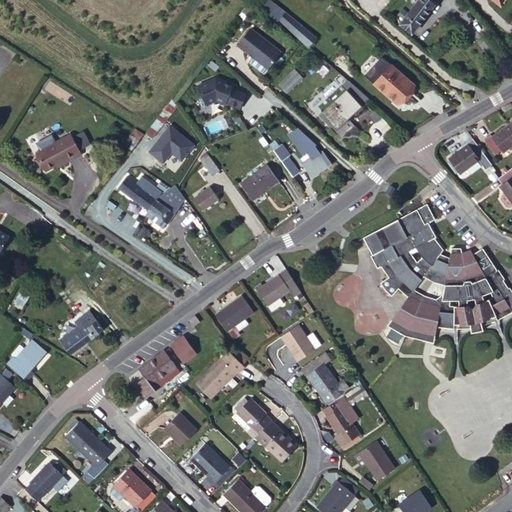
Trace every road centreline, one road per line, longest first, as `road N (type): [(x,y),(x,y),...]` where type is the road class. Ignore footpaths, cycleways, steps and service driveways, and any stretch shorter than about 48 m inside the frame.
road 1 (tertiary): [(82,386),(267,244),(288,240),(365,186),(413,143)]
road 2 (track): [(44,0),(115,53),(154,47),(192,0)]
road 3 (residential): [(82,386),(212,511)]
road 4 (residential): [(283,511),(314,454),(293,399),(264,381)]
road 5 (unknown): [(480,106),(412,52),(367,0)]
road 6 (residential): [(413,143),(487,232),(511,243)]
road 7 (tertiary): [(0,476),(82,386)]
